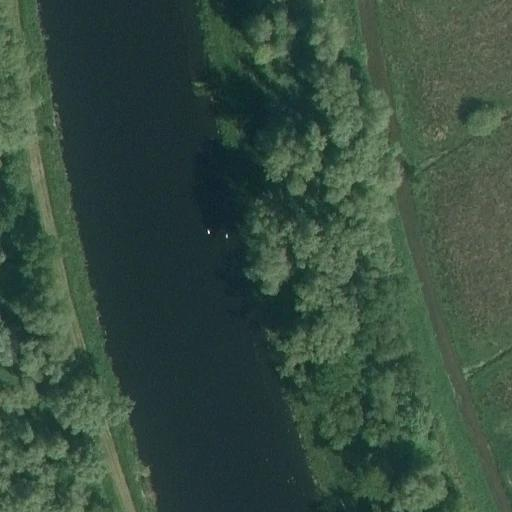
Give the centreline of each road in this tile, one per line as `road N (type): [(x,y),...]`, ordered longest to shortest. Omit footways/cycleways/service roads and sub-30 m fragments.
road 1 (track): [(203,0),(272,331),(333,511)]
road 2 (track): [(7,0),(56,270),(133,511)]
